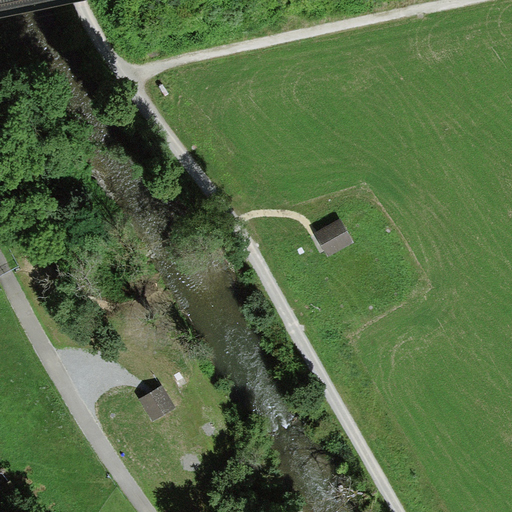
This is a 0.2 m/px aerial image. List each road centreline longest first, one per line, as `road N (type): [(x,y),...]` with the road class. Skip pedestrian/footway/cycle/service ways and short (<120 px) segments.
road 1 (track): [(124,74),(476,0)]
road 2 (residential): [(5,275),(75,406),(148,511)]
